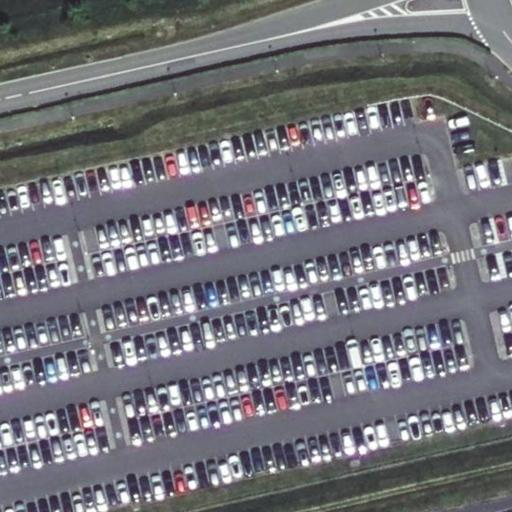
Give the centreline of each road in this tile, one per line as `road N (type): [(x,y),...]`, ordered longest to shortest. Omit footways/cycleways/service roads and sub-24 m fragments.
road 1 (tertiary): [(246,46),(411,25),(465,28),(511,48)]
road 2 (tertiary): [(246,46),(0,101)]
road 3 (tertiary): [(382,0),(246,46)]
